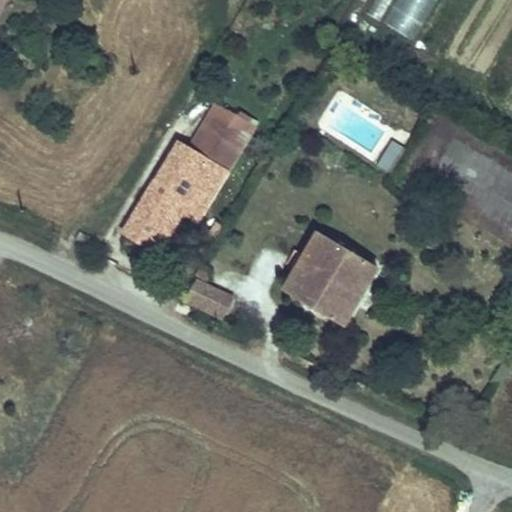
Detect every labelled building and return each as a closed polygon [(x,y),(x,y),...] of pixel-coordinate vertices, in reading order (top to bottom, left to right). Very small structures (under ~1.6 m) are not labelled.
[(394,0),(381,22),(412,40),(434,0),(394,0)] [(46,106),(36,120),(53,130),(63,116),(46,106)] [(120,238),(147,254),(184,191),(205,203),(226,167),(180,139),(120,238)] [(389,173),(406,149),(393,140),(376,163),(389,173)] [(184,191),(147,254),(154,259),(187,206),(199,213),(205,203),(184,191)] [(317,231),(302,257),(325,272),(342,246),(317,231)] [(325,272),(302,257),(283,289),(342,325),(376,268),(342,246),(325,272)] [(208,252),(197,271),(206,276),(218,258),(208,252)] [(194,279),(185,303),(221,319),(232,296),(194,279)]
